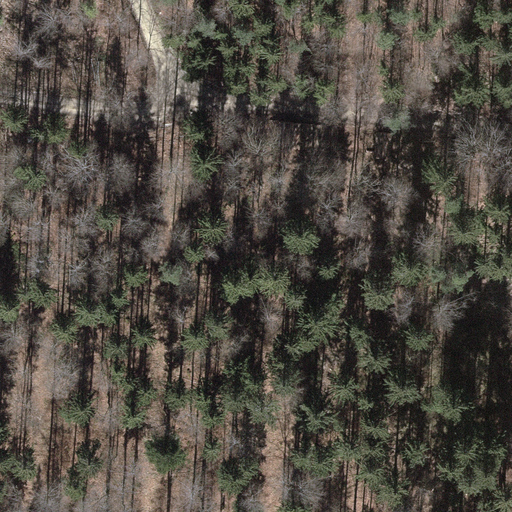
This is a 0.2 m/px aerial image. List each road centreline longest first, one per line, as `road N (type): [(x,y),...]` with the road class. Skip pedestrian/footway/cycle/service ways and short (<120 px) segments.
road 1 (track): [(186,98),(511,125)]
road 2 (track): [(0,91),(97,111),(153,113),(186,98)]
